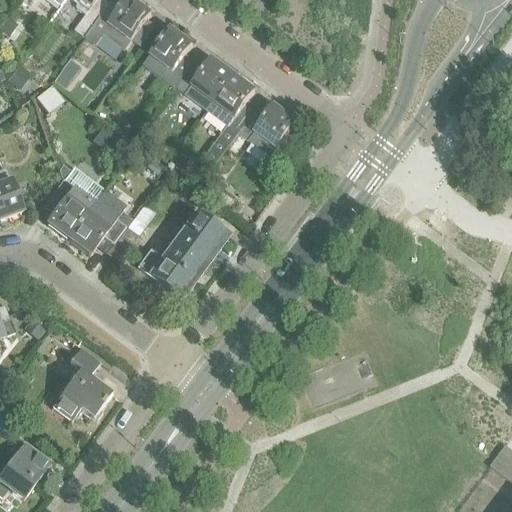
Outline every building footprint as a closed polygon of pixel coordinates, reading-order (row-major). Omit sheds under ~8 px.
[(24,0),(32,5),(36,0),(47,0),(61,9),(67,0),(24,0)] [(99,0),(69,0),(79,7),(75,11),(85,18),(74,34),(84,41),(91,32),(106,13),(96,6),(99,0)] [(115,20),(106,13),(91,32),(123,56),(151,18),(128,2),(115,20)] [(143,68),(175,92),(192,69),(182,62),(192,49),(170,33),(143,68)] [(55,84),(66,92),(82,68),(71,61),(55,84)] [(201,77),(192,69),(175,92),(206,115),(233,80),(211,63),(201,77)] [(254,96),(233,80),(206,115),(238,138),(254,116),(244,109),(254,96)] [(51,92),(35,104),(45,116),(60,103),(51,92)] [(264,123),(254,116),(238,138),(269,162),(295,126),(273,110),(264,123)] [(104,128),(93,142),(111,156),(122,142),(104,128)] [(62,165),(59,170),(65,178),(66,179),(45,207),(55,215),(46,228),(67,244),(96,206),(94,204),(104,191),(73,168),(71,171),(62,165)] [(0,225),(22,216),(10,185),(5,173),(0,174),(0,225)] [(125,232),(132,223),(122,215),(128,208),(104,191),(94,204),(96,206),(67,244),(89,260),(99,247),(108,254),(125,232)] [(181,304),(227,242),(195,219),(161,264),(149,255),(137,272),(181,304)] [(125,232),(108,254),(120,263),(137,241),(125,232)] [(0,343),(3,342),(3,341),(14,337),(5,315),(0,317),(0,343)] [(92,425),(111,399),(89,382),(100,368),(80,353),(68,368),(78,375),(51,412),(70,427),(79,415),(92,425)] [(511,460),(511,454),(504,449),(489,470),(499,478),(511,460)] [(8,493),(23,504),(48,469),(23,450),(0,480),(0,502),(1,503),(8,493)] [(511,460),(499,478),(509,485),(511,480),(511,460)]
